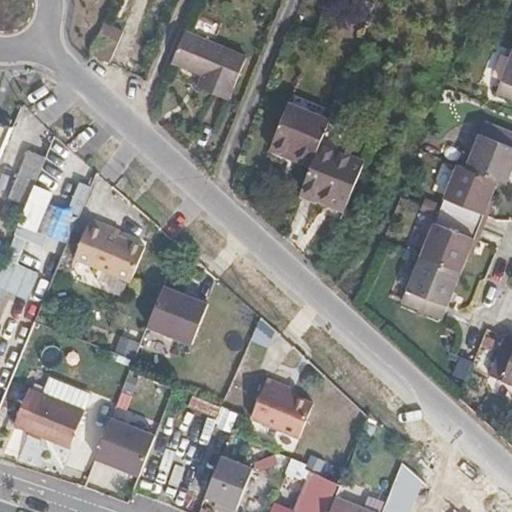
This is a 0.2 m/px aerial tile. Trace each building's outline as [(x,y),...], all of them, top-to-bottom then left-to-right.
[(103,23),(90,54),(110,63),(122,32),(103,23)] [(186,27),(173,59),(204,72),(198,85),(230,99),(249,55),(186,27)] [(511,88),(511,52),(499,83),(511,88)] [(330,126),(290,109),(270,156),(311,174),(322,147),(330,126)] [(498,176),(508,180),(511,170),(511,127),(485,116),(466,163),(498,176)] [(0,162),(14,129),(0,123),(0,162)] [(11,192),(29,200),(48,152),(30,145),(11,192)] [(322,147),(311,174),(303,193),(346,211),(365,166),(322,147)] [(458,159),(439,205),(480,221),(498,176),(466,163),(458,159)] [(439,205),(420,251),(461,267),(480,221),(439,205)] [(93,226),(77,266),(130,287),(143,253),(106,239),(107,232),(93,226)] [(461,267),(420,251),(402,295),(442,313),(461,267)] [(194,344),(209,305),(166,287),(150,326),(194,344)] [(260,320),(254,341),(270,345),(276,325),(260,320)] [(487,365),(511,375),(511,328),(504,325),(487,365)] [(122,335),(118,351),(137,355),(141,340),(122,335)] [(50,377),(44,392),(85,409),(91,394),(50,377)] [(146,416),(163,421),(174,392),(156,386),(146,416)] [(297,396),(273,386),(258,426),(306,444),(319,409),(295,400),(297,396)] [(44,392),(30,387),(15,424),(47,437),(49,432),(72,442),(85,409),(44,392)] [(219,425),(233,430),(240,411),(226,406),(219,425)] [(143,472),(158,433),(114,416),(99,454),(143,472)] [(324,511),(331,496),(337,483),(304,470),(305,466),(292,461),(286,476),(301,482),(302,479),(307,481),(294,511),(293,511),(324,511)] [(235,511),(242,511),(257,473),(228,462),(214,497),(224,501),(222,506),(235,511)] [(414,511),(427,483),(402,464),(382,511),(414,511)] [(324,511),(372,511),(331,496),(324,511)]
